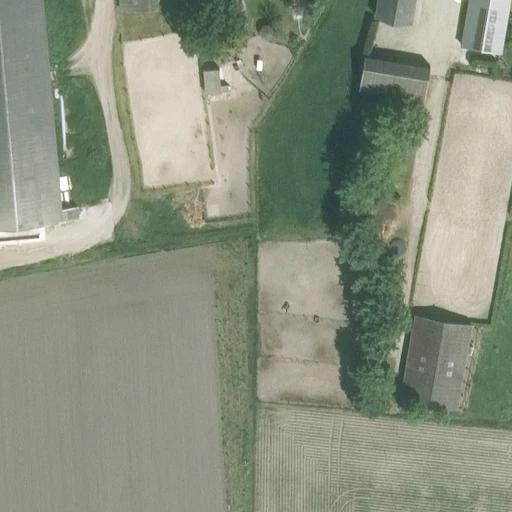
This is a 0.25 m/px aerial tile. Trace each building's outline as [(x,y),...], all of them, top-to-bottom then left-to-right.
[(0,0),(0,225),(80,218),(79,204),(60,206),(42,0),(0,0)] [(412,22),(415,0),(378,0),(376,15),(411,21),(411,22),(412,22)] [(511,0),(469,0),(462,44),(503,51),(511,0)] [(274,38),(275,35),(277,32),(276,25),(270,22),(263,24),(260,29),(261,33),(261,36),(267,39),(274,38)] [(374,52),(365,88),(428,105),(437,69),(374,52)] [(222,84),(220,67),(204,69),(206,92),(222,90),(222,84)] [(458,408),(472,323),(511,88),(511,84),(457,76),(402,398),(458,408)]
